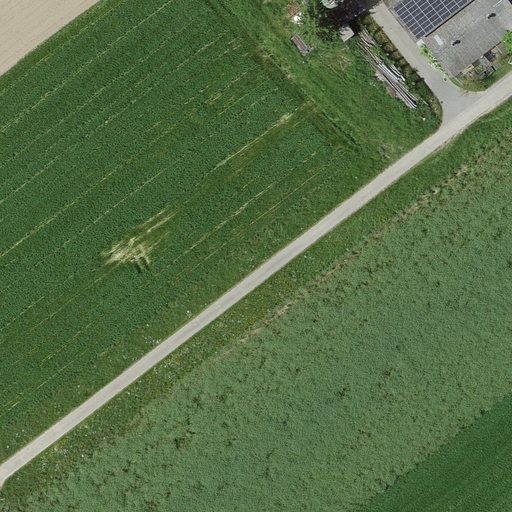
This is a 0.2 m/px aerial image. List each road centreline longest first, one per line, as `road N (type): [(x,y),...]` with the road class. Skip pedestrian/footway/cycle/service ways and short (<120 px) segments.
road 1 (track): [(0,476),(511,86)]
road 2 (track): [(466,120),(379,0)]
